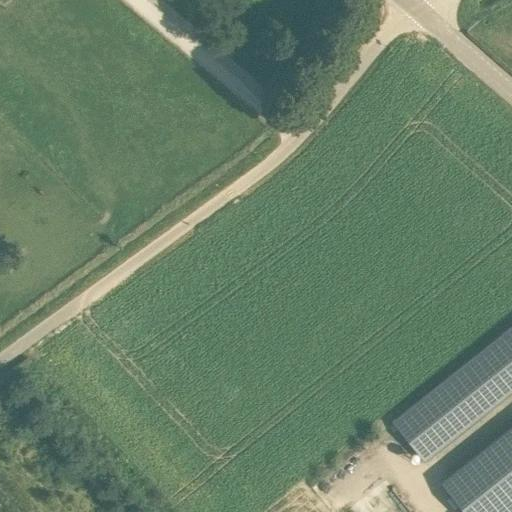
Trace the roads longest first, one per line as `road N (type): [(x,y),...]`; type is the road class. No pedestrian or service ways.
road 1 (unclassified): [(0,360),(273,158),(416,8)]
road 2 (tertiary): [(511,89),(416,8)]
